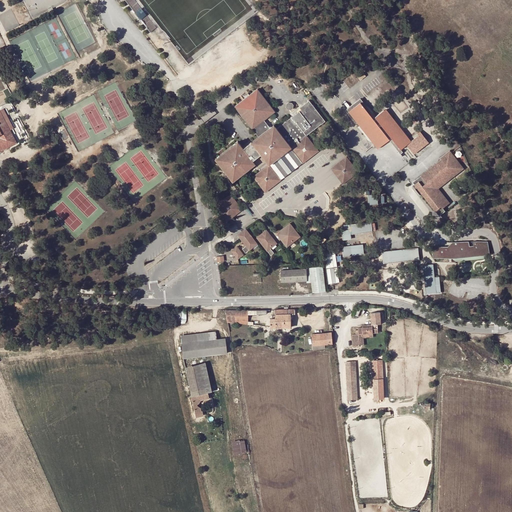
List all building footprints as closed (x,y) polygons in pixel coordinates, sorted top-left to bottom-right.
[(269,164),(276,159),(284,153),(291,147),(303,163),(318,150),(306,135),(325,121),(309,101),(304,104),(306,106),(302,110),(278,128),(274,125),(270,128),(264,121),(275,112),(257,89),(234,107),(244,119),(258,137),(243,148),(237,141),(215,159),(233,182),(255,165),(260,171),(253,177),(265,192),(281,180),(269,164)] [(360,98),(353,104),(359,113),(361,111),(356,105),(360,102),(371,116),(373,114),(360,98)] [(353,104),(346,109),(371,140),(374,145),(378,149),(389,140),(398,151),(400,150),(409,143),(384,110),(375,117),(373,114),(371,116),(360,102),(356,105),(361,111),(359,113),(353,104)] [(0,110),(10,130),(13,128),(3,109),(0,110)] [(386,109),(384,110),(409,143),(411,141),(386,109)] [(0,152),(14,145),(7,132),(10,130),(0,110),(0,152)] [(14,145),(18,143),(10,130),(7,132),(14,145)] [(276,159),(269,164),(281,180),(303,163),(291,147),(284,153),(290,160),(288,162),(289,164),(286,167),(284,165),(282,167),(276,159)] [(462,165),(450,150),(440,158),(444,163),(441,165),(439,162),(418,179),(420,181),(416,184),(418,188),(416,189),(420,195),(422,193),(440,215),(446,211),(444,207),(441,204),(446,200),(436,188),(438,186),(454,174),(453,172),(462,165)] [(284,153),(276,159),(282,167),(284,165),(286,167),(289,164),(288,162),(290,160),(284,153)] [(347,156),(331,169),(343,185),(359,172),(347,156)] [(441,204),(444,207),(450,202),(439,188),(464,168),(462,165),(453,172),(454,174),(438,186),(436,188),(446,200),(441,204)] [(215,206),(222,214),(238,203),(231,194),(215,206)] [(238,203),(222,214),(227,222),(232,218),(243,209),(238,203)] [(344,229),(342,230),(343,240),(352,239),(351,235),(372,232),(371,222),(343,225),(344,229)] [(290,223),(276,234),(287,248),(300,237),(290,223)] [(243,234),(242,232),(237,235),(240,238),(249,250),(258,244),(247,230),(243,234)] [(266,230),(257,237),(267,251),(277,243),(266,230)] [(447,247),(432,247),(433,258),(453,258),(456,258),(486,255),(485,249),(490,248),(488,241),(473,241),(473,245),(470,246),(469,241),(454,242),(453,247),(447,247)] [(363,244),(342,247),(343,257),(364,254),(363,244)] [(237,246),(231,251),(238,260),(244,255),(237,246)] [(418,248),(389,251),(390,263),(420,260),(418,248)] [(330,283),(341,282),(337,251),(326,252),(330,283)] [(432,269),(432,265),(421,266),(421,270),(424,269),(427,293),(440,292),(440,284),(435,284),(434,275),(434,269),(432,269)] [(313,290),(326,289),(323,266),(310,268),(311,283),(313,290)] [(308,281),(307,268),(289,269),(281,270),(282,282),(308,281)] [(290,314),(293,314),(295,314),(295,309),(275,309),(275,318),(270,318),(270,328),(291,328),(291,319),(290,314)] [(226,311),(228,323),(254,326),(253,323),(249,322),(249,315),(267,315),(266,310),(226,311)] [(384,311),(373,312),(374,324),(384,323),(384,311)] [(356,339),(352,340),(353,352),(360,351),(360,350),(359,339),(373,339),(379,338),(378,330),(373,330),(373,332),(363,333),(359,333),(359,336),(356,336),(356,339)] [(311,334),(312,346),(325,345),(333,345),(332,332),(311,334)] [(225,338),(182,344),(183,360),(227,354),(225,338)] [(359,339),(360,350),(364,350),(363,343),(373,343),(373,339),(359,339)] [(185,367),(192,397),(212,392),(205,363),(185,367)] [(382,366),(373,366),(375,405),(383,404),(382,366)] [(355,367),(347,367),(349,405),(357,405),(355,367)] [(248,452),(247,439),(234,440),(235,453),(248,452)]
